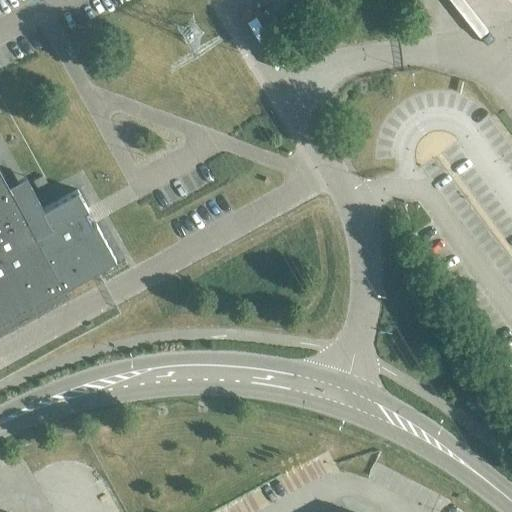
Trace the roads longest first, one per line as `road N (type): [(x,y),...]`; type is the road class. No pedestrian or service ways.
road 1 (unclassified): [(345,382),(364,298),(356,214),(227,0)]
road 2 (primary): [(345,382),(254,361),(164,359),(83,377),(0,412)]
road 3 (primary): [(0,432),(68,407),(170,389),(270,394),(335,411)]
road 4 (unknown): [(287,98),(371,61),(474,56),(511,41)]
road 5 (primary): [(466,467),(431,429),(345,382)]
road 6 (primary): [(335,411),(466,467)]
